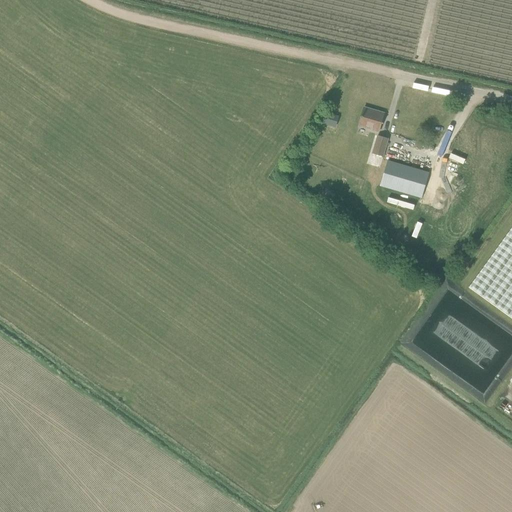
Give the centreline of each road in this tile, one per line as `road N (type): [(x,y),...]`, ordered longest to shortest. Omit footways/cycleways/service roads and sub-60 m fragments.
road 1 (track): [(90,0),(389,72)]
road 2 (unclassified): [(389,72),(511,101)]
